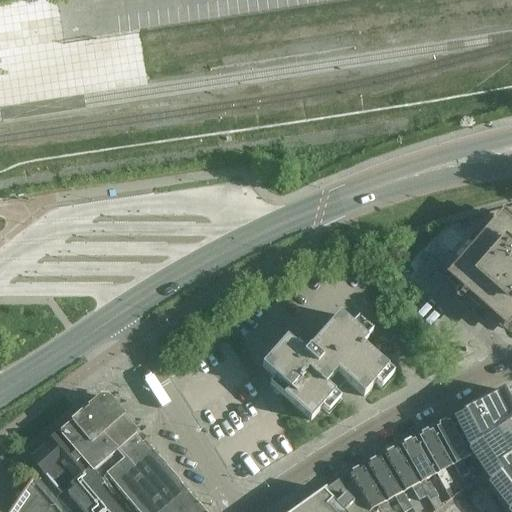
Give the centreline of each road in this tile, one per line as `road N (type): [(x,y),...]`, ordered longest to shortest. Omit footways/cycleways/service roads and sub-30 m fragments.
road 1 (unknown): [(176,410),(333,292),(358,303),(430,401)]
road 2 (residential): [(260,511),(352,442),(511,359)]
road 3 (secondary): [(120,313),(202,263),(324,206)]
road 4 (residential): [(236,511),(120,313)]
road 5 (secondary): [(495,154),(324,206)]
road 6 (secondary): [(0,391),(120,313)]
